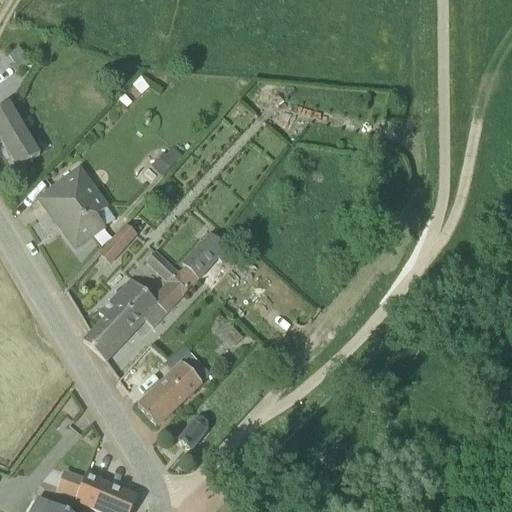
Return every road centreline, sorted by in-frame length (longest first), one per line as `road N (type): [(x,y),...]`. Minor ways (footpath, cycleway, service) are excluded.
road 1 (track): [(280,393),(402,236),(418,198),(413,104)]
road 2 (residential): [(0,235),(154,509)]
road 3 (unclassified): [(257,419),(184,491),(154,509)]
